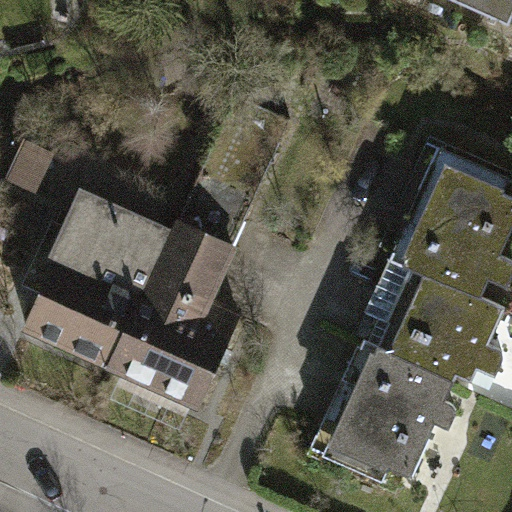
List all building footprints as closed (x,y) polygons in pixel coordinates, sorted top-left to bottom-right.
[(511,0),(457,0),(511,26),(511,25),(511,0)] [(242,78),(174,222),(233,250),(301,106),(242,78)] [(56,149),(28,137),(5,192),(33,204),(56,149)] [(391,262),(400,266),(479,301),(489,279),(506,286),(511,272),(511,263),(499,258),(511,228),(511,188),(439,155),(391,262)] [(21,324),(107,364),(174,222),(88,182),(72,217),(58,211),(28,276),(41,282),(21,324)] [(174,222),(107,364),(199,408),(246,308),(222,297),(242,254),(233,250),(174,222)] [(400,266),(365,343),(456,384),(470,390),(477,375),(496,383),(508,355),(489,347),(505,313),(479,301),(400,266)] [(456,384),(365,343),(319,446),(329,451),(322,465),(380,491),(387,477),(409,487),(436,429),(450,435),(459,416),(444,409),(456,384)]
